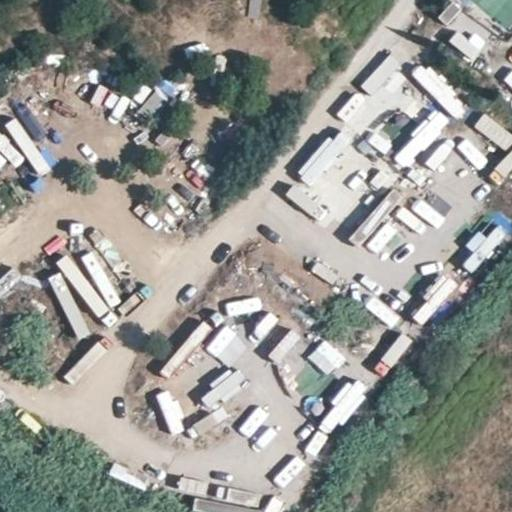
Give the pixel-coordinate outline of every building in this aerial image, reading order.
[(475,24),(468,36),(505,56),(511,44),(475,24)] [(397,41),(417,63),(427,53),(408,32),(397,41)] [(456,36),(450,46),(487,68),(493,58),(456,36)] [(452,122),(468,110),(431,60),(416,72),(452,122)] [(369,91),(306,162),(322,176),(385,105),(369,91)] [(384,134),(399,146),(429,110),(414,97),(384,134)] [(471,116),(484,148),(496,143),(483,111),(471,116)] [(290,203),(322,230),(343,206),(311,178),(290,203)] [(445,280),(409,315),(430,337),(466,302),(445,280)] [(381,314),(388,304),(360,285),(354,295),(381,314)]
